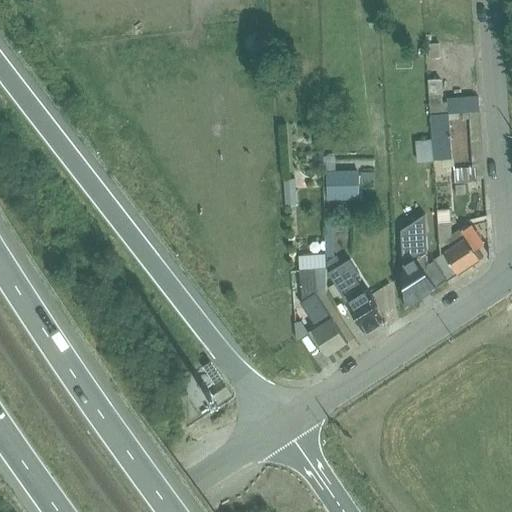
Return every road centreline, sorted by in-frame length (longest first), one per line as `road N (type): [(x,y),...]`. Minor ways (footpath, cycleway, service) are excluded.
road 1 (motorway): [(281,428),(0,61)]
road 2 (motorway): [(171,511),(0,263)]
road 3 (unclassified): [(281,428),(511,277)]
road 4 (residential): [(511,212),(496,0)]
road 5 (tertiary): [(152,511),(281,428)]
